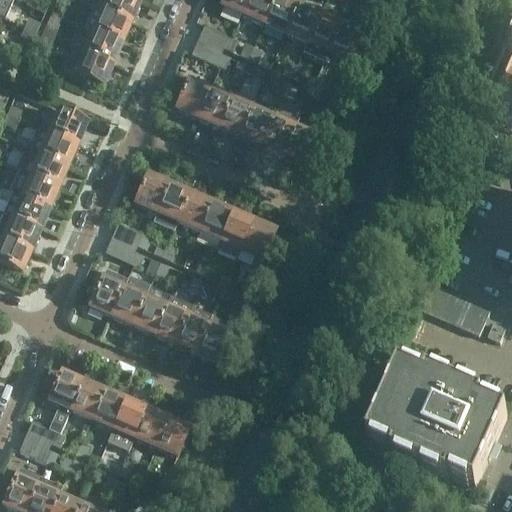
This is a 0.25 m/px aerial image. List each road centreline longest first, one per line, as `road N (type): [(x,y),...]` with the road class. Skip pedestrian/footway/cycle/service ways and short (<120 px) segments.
road 1 (residential): [(125,139),(44,323)]
road 2 (residential): [(226,407),(44,323)]
road 3 (residential): [(125,139),(305,225)]
road 4 (residential): [(186,0),(125,139)]
